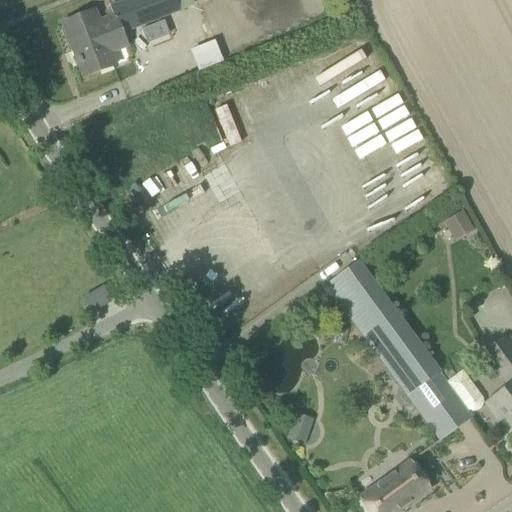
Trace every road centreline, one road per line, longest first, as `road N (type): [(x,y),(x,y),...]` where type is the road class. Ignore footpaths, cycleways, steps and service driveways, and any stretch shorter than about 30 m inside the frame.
road 1 (unclassified): [(141,299),(0,57)]
road 2 (unclassified): [(294,511),(141,299)]
road 3 (unclassified): [(0,367),(141,299)]
